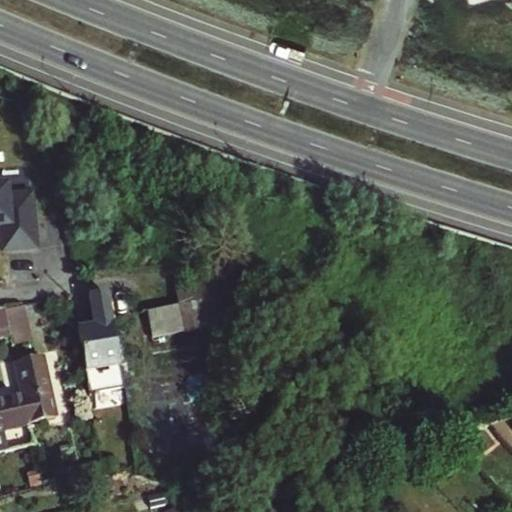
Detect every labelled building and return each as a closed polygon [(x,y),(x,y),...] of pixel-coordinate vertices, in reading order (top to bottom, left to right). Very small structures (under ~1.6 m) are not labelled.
[(0,234),(2,252),(35,249),(32,212),(22,213),(20,195),(6,196),(5,182),(0,181),(0,234)] [(20,195),(22,213),(32,212),(30,194),(20,195)] [(179,307),(184,337),(244,326),(231,270),(174,282),(179,307)] [(123,392),(107,295),(90,298),(95,329),(78,332),(90,397),(123,392)] [(179,307),(163,310),(168,340),(184,337),(179,307)] [(0,310),(0,339),(11,338),(7,313),(7,310),(0,310)] [(11,338),(12,348),(31,346),(26,310),(7,313),(11,338)] [(163,310),(147,313),(152,343),(168,340),(163,310)] [(20,364),(24,396),(32,425),(60,421),(50,360),(20,364)] [(0,403),(4,429),(32,425),(24,396),(0,400),(0,403)]
